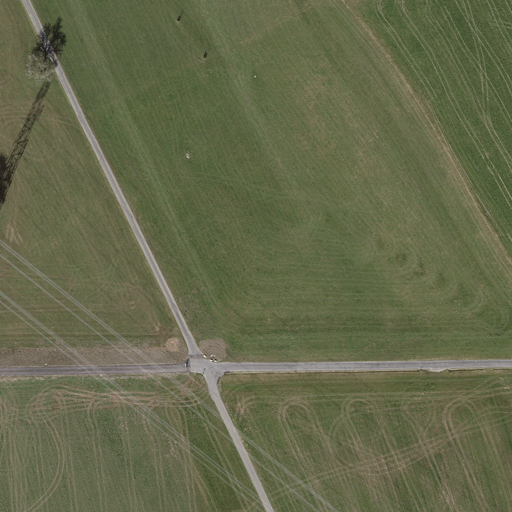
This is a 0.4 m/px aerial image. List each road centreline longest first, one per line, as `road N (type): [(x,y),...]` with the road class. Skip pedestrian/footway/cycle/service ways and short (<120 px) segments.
road 1 (unclassified): [(197,368),(25,0)]
road 2 (unclassified): [(209,368),(511,364)]
road 3 (unclassified): [(0,371),(197,368)]
road 4 (residential): [(209,368),(270,511)]
